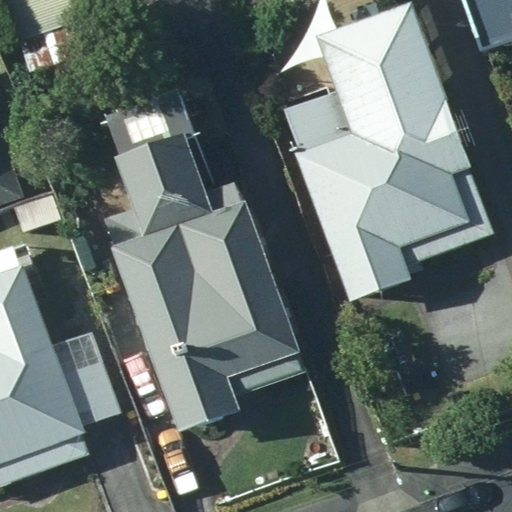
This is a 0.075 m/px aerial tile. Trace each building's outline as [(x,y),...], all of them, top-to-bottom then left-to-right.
[(104,21),(96,0),(16,0),(32,44),(37,42),(50,77),(101,59),(89,26),(104,21)] [(511,0),(476,0),(496,56),(511,50),(511,0)] [(360,101),(306,120),(374,311),(432,290),(427,272),(509,243),(487,182),(493,179),(434,12),(340,46),(360,101)] [(0,211),(32,201),(0,106),(0,211)] [(172,251),(140,262),(202,445),(262,426),(254,404),(325,380),(262,192),(230,203),(211,147),(144,169),(172,251)] [(21,274),(0,282),(0,487),(90,453),(80,429),(51,353),(21,274)] [(123,412),(94,337),(51,353),(80,429),(123,412)]
